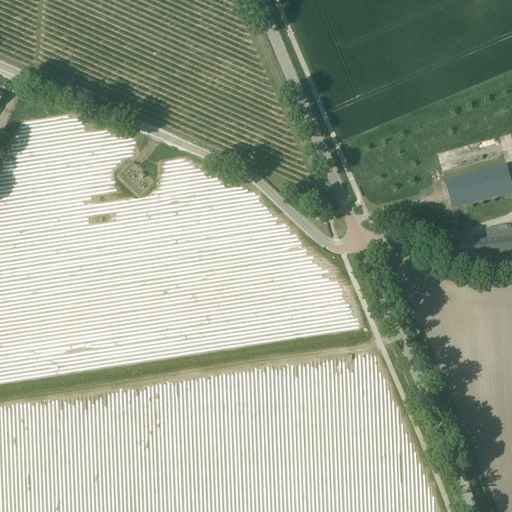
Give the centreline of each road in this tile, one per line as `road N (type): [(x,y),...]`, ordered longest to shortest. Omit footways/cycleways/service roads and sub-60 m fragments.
road 1 (unclassified): [(0,63),(243,171),(328,218),(347,215)]
road 2 (tertiary): [(477,511),(347,215)]
road 3 (tertiary): [(347,215),(258,0)]
road 4 (unclassified): [(347,215),(417,251),(511,269)]
